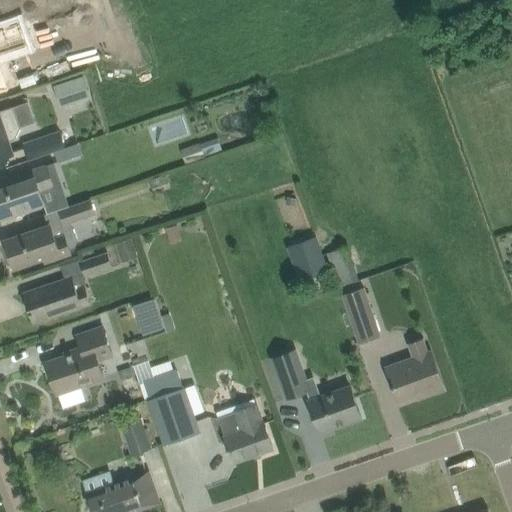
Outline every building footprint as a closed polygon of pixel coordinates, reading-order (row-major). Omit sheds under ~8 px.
[(85,70),(78,47),(74,48),(75,51),(64,54),(64,52),(60,53),(67,74),(65,74),(66,76),(85,70)] [(73,92),(77,103),(92,97),(84,75),(54,86),(58,97),(73,92)] [(0,157),(13,153),(10,142),(15,140),(21,127),(13,107),(0,111),(0,157)] [(60,131),(23,143),(28,159),(55,151),(66,147),(60,131)] [(219,135),(182,149),(187,163),(224,149),(219,135)] [(79,143),(66,147),(55,151),(58,161),(82,153),(79,143)] [(0,219),(18,213),(44,204),(40,192),(53,188),(46,165),(29,171),(10,178),(12,184),(0,188),(0,219)] [(167,174),(149,180),(152,188),(169,182),(167,174)] [(91,199),(61,209),(66,225),(96,214),(91,199)] [(45,257),(46,261),(71,253),(70,249),(76,247),(79,241),(74,228),(63,232),(60,222),(6,240),(15,268),(45,257)] [(168,237),(181,233),(178,224),(165,228),(168,237)] [(300,280),(329,270),(317,236),(288,246),(300,280)] [(117,243),(121,256),(137,251),(132,238),(117,243)] [(348,247),(329,253),(340,285),(359,278),(348,247)] [(114,267),(113,266),(108,251),(80,261),(86,277),(114,267)] [(73,276),(43,286),(24,293),(34,323),(92,303),(86,285),(77,288),(73,276)] [(365,286),(362,287),(343,294),(360,343),(382,335),(365,286)] [(155,298),(134,305),(143,334),(165,327),(155,298)] [(104,327),(97,329),(78,335),(83,350),(47,362),(58,393),(77,386),(104,377),(98,360),(113,355),(104,327)] [(387,367),(392,381),(399,400),(426,390),(427,394),(446,388),(432,351),(429,352),(423,337),(409,343),(414,357),(387,367)] [(295,350),(274,358),(288,398),(309,390),(295,350)] [(165,445),(202,432),(186,387),(184,387),(178,371),(144,383),(150,399),(149,400),(165,445)] [(362,416),(355,398),(351,386),(309,401),(320,431),(362,416)] [(219,418),(226,436),(225,437),(229,448),(227,448),(228,451),(230,451),(234,462),(274,448),(265,423),(263,424),(256,405),(219,418)] [(132,457),(153,449),(142,420),(121,427),(132,457)] [(83,480),(88,494),(94,511),(128,511),(142,507),(143,509),(161,502),(150,470),(136,475),(137,477),(115,484),(111,470),(83,480)]
